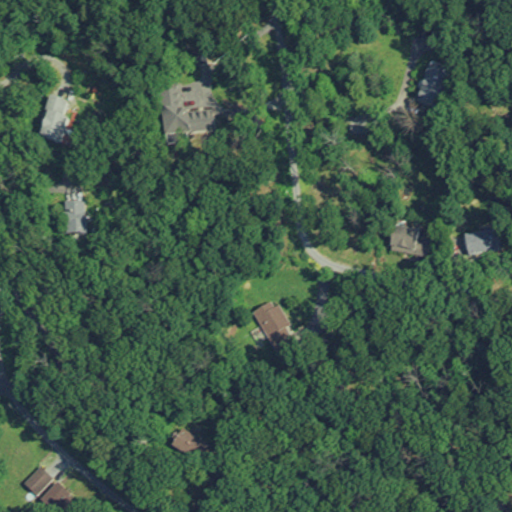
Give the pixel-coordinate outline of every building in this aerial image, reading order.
[(417,103),(435,108),(447,68),(429,63),(417,103)] [(162,90),(162,129),(183,129),(183,90),(162,90)] [(59,145),(70,104),(49,98),(38,140),(59,145)] [(416,248),(413,233),(392,237),(395,252),(416,248)] [(293,336),(275,307),(255,319),(273,348),(293,336)] [(45,497),(51,510),(66,502),(59,490),(45,497)]
